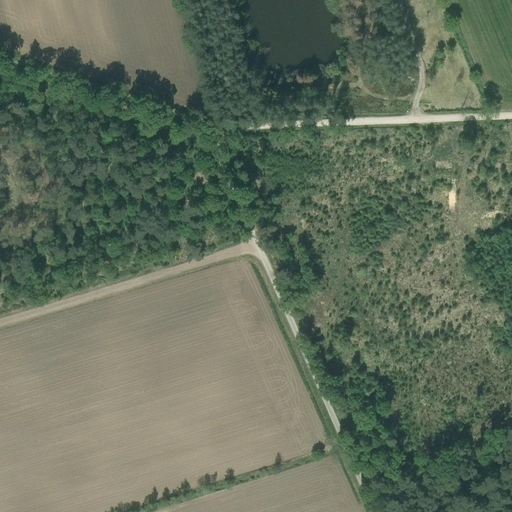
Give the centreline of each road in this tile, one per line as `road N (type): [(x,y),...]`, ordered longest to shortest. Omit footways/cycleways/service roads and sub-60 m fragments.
road 1 (track): [(511,116),(218,131),(188,114),(0,55)]
road 2 (unclassified): [(218,131),(217,153),(374,511)]
road 3 (track): [(257,244),(0,322)]
